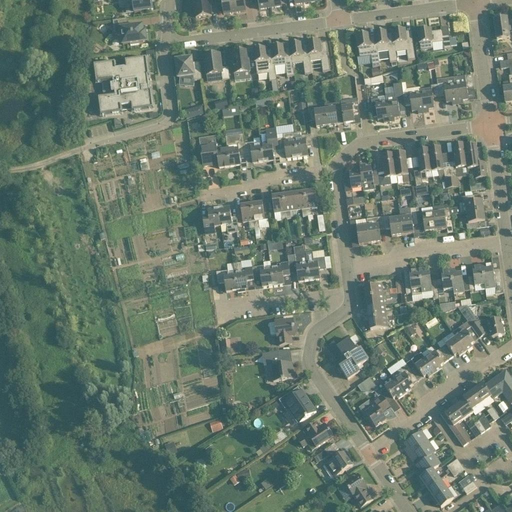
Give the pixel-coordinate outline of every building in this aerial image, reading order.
[(124,0),(126,7),(134,6),(135,14),(152,12),(152,10),(154,10),(152,2),(151,2),(150,0),(124,0)] [(209,0),(193,0),(196,19),(212,17),(209,0)] [(235,14),(233,0),(221,0),(224,15),(235,14)] [(233,0),(235,14),(247,12),(244,0),(233,0)] [(271,9),(269,0),(258,0),(259,10),(271,9)] [(269,0),(271,9),(282,7),(281,0),(269,0)] [(497,41),(510,39),(507,19),(494,21),(497,41)] [(139,44),(148,43),(146,32),(144,32),(143,26),(128,28),(127,20),(114,22),(116,37),(121,36),(123,46),(131,45),(131,47),(140,45),(139,44)] [(406,33),(406,30),(393,32),(393,35),(396,54),(397,54),(407,52),(408,62),(416,61),(412,32),(406,33)] [(445,51),(452,50),(450,37),(443,38),(443,31),(432,33),(432,30),(418,32),(421,51),(434,50),(433,45),(443,43),(445,51)] [(375,34),(375,37),(376,37),(378,54),(389,52),(391,64),(398,63),(397,54),(396,54),(393,35),(388,35),(388,32),(375,34)] [(371,38),(370,35),(357,37),(360,59),(371,57),(373,69),(380,68),(378,54),(376,37),(375,37),(371,38)] [(323,73),(330,72),(327,44),(321,45),(321,42),(307,43),(308,46),(311,63),(321,61),(323,73)] [(293,65),(304,64),(305,76),(313,75),(311,63),(308,46),(303,47),(303,44),(290,46),(290,49),(293,65)] [(295,77),(293,65),(290,49),(285,49),(285,46),(272,48),(272,51),(273,51),(275,68),(286,66),(287,78),(295,77)] [(276,77),(275,68),(273,51),(272,51),(268,52),(267,49),(254,51),(257,76),(269,75),(270,83),(277,82),(276,77)] [(248,52),(246,52),(246,51),(239,52),(239,53),(232,54),(234,75),(250,73),(248,52)] [(206,57),(204,58),(207,77),(222,75),(223,81),(230,81),(229,69),(223,69),(221,55),(213,56),(212,54),(205,55),(206,57)] [(115,64),(94,67),(97,84),(114,82),(114,85),(111,86),(112,94),(115,94),(116,97),(99,99),(101,117),(122,114),(121,108),(132,106),(133,113),(154,110),(151,92),(150,92),(148,77),(149,77),(147,59),(126,62),(127,69),(116,70),(115,64)] [(192,59),(177,61),(179,71),(178,71),(179,78),(180,78),(180,79),(193,77),(194,82),(202,81),(200,63),(193,64),(192,59)] [(510,69),(511,68),(511,61),(508,62),(508,63),(501,64),(502,70),(510,69)] [(473,76),(471,76),(463,78),(454,78),(455,83),(456,86),(458,106),(463,105),(463,102),(469,101),(467,92),(475,91),(473,76)] [(383,77),(371,80),(372,86),(384,84),(383,77)] [(386,97),(389,123),(395,122),(395,119),(400,119),(399,108),(405,107),(403,94),(402,84),(393,85),(395,95),(385,96),(386,97)] [(438,86),(440,98),(446,98),(447,104),(452,103),(453,106),(458,106),(456,86),(444,87),(444,85),(438,86)] [(423,114),(429,114),(429,111),(434,110),(433,99),(440,98),(438,86),(431,86),(431,89),(420,90),(423,114)] [(403,94),(405,107),(411,106),(412,113),(418,112),(418,115),(423,114),(421,95),(410,96),(410,93),(403,94)] [(384,121),(384,124),(389,123),(386,97),(378,98),(378,101),(372,102),(374,118),(377,118),(378,122),(384,121)] [(360,116),(358,104),(352,105),(352,106),(342,107),(343,118),(344,125),(355,124),(354,117),(360,116)] [(325,106),(325,110),(328,128),(344,125),(343,118),(342,107),(342,106),(336,107),(336,105),(325,106)] [(193,110),(196,118),(205,115),(202,107),(193,110)] [(308,111),(309,113),(310,123),(316,122),(317,129),(328,128),(325,110),(315,112),(314,110),(308,111)] [(274,153),(279,152),(278,140),(276,130),(266,131),(266,133),(259,134),(261,147),(262,147),(264,164),(275,162),(274,153)] [(285,151),(287,161),(297,159),(294,135),(294,134),(283,135),(284,140),(278,140),(279,152),(285,151)] [(228,150),(230,168),(241,167),(240,157),(246,156),(244,145),(243,135),(226,138),(228,150)] [(295,142),(297,159),(309,158),(307,148),(313,147),(312,136),(302,137),(302,141),(295,142)] [(244,145),(246,156),(252,156),(253,165),(264,164),(262,147),(261,147),(255,148),(255,143),(244,145)] [(462,179),(461,169),(468,168),(465,147),(465,145),(463,145),(463,143),(454,144),(454,147),(453,147),(456,167),(450,168),(452,190),(459,189),(458,179),(462,179)] [(228,150),(221,151),(220,147),(217,147),(217,146),(201,148),(203,168),(219,166),(219,170),(230,168),(228,150)] [(477,146),(465,147),(468,168),(468,170),(474,169),(476,180),(487,178),(485,163),(479,164),(477,146)] [(441,148),(429,150),(432,173),(439,172),(440,178),(445,177),(445,179),(444,179),(446,190),(452,190),(450,168),(444,169),(441,148)] [(427,181),(426,174),(432,173),(429,150),(417,152),(420,173),(414,173),(415,182),(416,187),(422,186),(422,181),(427,181)] [(406,153),(394,155),(397,178),(403,177),(404,184),(409,183),(408,176),(409,176),(406,153)] [(379,177),(380,187),(391,186),(390,179),(397,178),(394,155),(382,157),(385,176),(379,177)] [(380,187),(379,177),(378,174),(372,175),(371,168),(366,169),(365,166),(360,166),(360,169),(362,186),(363,190),(363,192),(375,191),(374,187),(379,186),(379,187),(380,187)] [(345,187),(346,194),(353,193),(352,191),(363,190),(362,186),(360,169),(355,170),(355,173),(350,174),(350,180),(343,181),(344,187),(345,187)] [(416,189),(417,197),(429,196),(429,188),(416,189)] [(303,218),(308,217),(305,193),(305,192),(304,192),(304,193),(294,195),(296,212),(302,212),(303,218)] [(316,192),(305,193),(308,217),(313,217),(312,210),(318,209),(316,192)] [(272,198),(274,208),(275,215),(281,214),(282,221),(287,220),(283,195),(283,196),(272,198)] [(290,213),(296,212),(294,195),(284,196),(283,195),(287,220),(291,219),(290,213)] [(467,215),(484,213),(483,202),(475,203),(474,197),(462,198),(463,204),(459,204),(460,216),(467,215)] [(348,208),(358,206),(361,206),(360,199),(347,201),(348,208)] [(255,229),(252,204),(251,204),(252,206),(241,207),(243,224),(250,224),(250,230),(255,229)] [(265,222),(264,214),(263,204),(252,206),(252,204),(255,229),(256,229),(257,240),(261,239),(259,222),(265,222)] [(434,214),(436,232),(447,230),(446,222),(452,222),(450,212),(450,206),(444,206),(444,207),(433,209),(434,214)] [(233,229),(231,218),(230,209),(219,210),(222,228),(228,227),(229,230),(233,229)] [(399,211),(400,218),(403,236),(414,235),(413,227),(418,226),(417,214),(416,209),(411,210),(411,209),(399,211)] [(417,214),(418,226),(424,225),(425,233),(436,232),(434,214),(433,209),(422,210),(422,213),(417,214)] [(215,229),(222,228),(219,210),(208,212),(209,221),(204,222),(205,233),(215,232),(215,229)] [(467,215),(468,225),(466,225),(467,232),(480,230),(480,229),(479,229),(478,224),(489,223),(488,220),(486,219),(485,219),(484,213),(467,215)] [(384,218),(385,231),(391,230),(392,238),(403,236),(400,218),(390,220),(389,217),(384,218)] [(371,245),(381,243),(380,231),(385,231),(384,218),(367,220),(371,245)] [(371,245),(367,220),(350,223),(352,237),(358,236),(359,246),(371,245)] [(325,259),(315,260),(314,260),(313,253),(306,254),(310,282),(321,281),(319,271),(326,270),(325,259)] [(288,257),(289,263),(291,275),(297,274),(299,284),(310,282),(306,254),(288,257)] [(285,286),(284,279),(283,276),(291,275),(289,263),(277,265),(277,268),(271,269),(274,287),(285,286)] [(255,283),(254,280),(253,268),(242,270),(241,264),(234,265),(235,275),(237,292),(248,291),(247,284),(248,284),(248,283),(247,283),(247,281),(254,280),(254,283),(255,283)] [(493,265),(482,267),(485,287),(486,291),(495,290),(496,296),(504,295),(500,270),(493,271),(493,265)] [(263,289),(274,287),(271,269),(265,270),(264,267),(253,268),(254,280),(261,279),(263,289)] [(474,279),(468,279),(470,292),(475,291),(475,288),(485,287),(482,267),(472,268),(474,279)] [(411,282),(405,283),(406,295),(412,294),(412,297),(422,296),(422,290),(419,270),(409,272),(411,282)] [(423,270),(419,270),(422,290),(422,296),(423,300),(433,299),(433,300),(439,300),(437,284),(431,284),(430,274),(424,275),(423,270)] [(470,292),(468,279),(463,280),(462,275),(456,275),(455,270),(451,271),(454,290),(453,290),(453,291),(454,291),(454,293),(454,296),(464,294),(464,292),(470,292)] [(228,271),(216,273),(218,285),(225,284),(226,294),(237,292),(235,275),(229,275),(228,271)] [(443,283),(437,284),(439,300),(445,299),(444,292),(453,291),(453,290),(454,290),(451,271),(441,272),(443,283)] [(389,291),(383,292),(382,286),(365,288),(366,299),(390,295),(389,291)] [(366,299),(368,310),(385,307),(384,301),(391,300),(390,296),(390,295),(366,299),(365,299),(366,299)] [(456,310),(455,304),(440,306),(441,316),(456,310)] [(368,321),(369,321),(394,317),(393,312),(386,313),(385,307),(368,310),(369,320),(368,320),(368,321)] [(471,328),(480,340),(487,335),(490,334),(491,339),(504,336),(501,321),(492,323),(487,323),(486,322),(484,322),(481,322),(480,322),(479,322),(468,307),(458,309),(468,323),(471,328)] [(394,318),(394,317),(369,321),(371,331),(388,329),(387,322),(394,321),(394,318)] [(428,330),(438,324),(436,320),(426,326),(428,330)] [(295,334),(293,321),(275,323),(276,324),(269,325),(270,336),(277,335),(277,340),(278,340),(279,347),(292,345),(291,337),(293,337),(293,334),(295,334)] [(455,338),(466,353),(473,348),(471,346),(474,344),(480,340),(471,328),(468,323),(452,333),(456,338),(455,338)] [(416,334),(411,326),(404,328),(406,331),(405,331),(410,338),(416,334)] [(440,349),(449,361),(454,358),(458,355),(459,358),(466,353),(455,338),(440,349)] [(369,361),(361,349),(357,352),(350,340),(338,349),(334,343),(330,346),(341,363),(338,364),(341,368),(340,369),(348,381),(360,373),(357,369),(369,361)] [(234,356),(232,341),(221,342),(223,357),(234,356)] [(357,345),(360,349),(365,346),(362,341),(360,342),(357,345)] [(386,351),(381,345),(375,351),(380,356),(386,351)] [(435,375),(442,370),(441,367),(444,365),(449,361),(440,349),(434,353),(428,357),(425,360),(435,375)] [(291,351),(281,352),(278,353),(279,360),(283,360),(283,364),(270,366),(273,383),(295,380),(292,364),(289,364),(289,359),(292,359),(291,351)] [(407,366),(418,383),(424,379),(427,377),(429,379),(435,375),(425,360),(421,354),(419,356),(417,356),(414,358),(413,360),(406,365),(407,366)] [(407,366),(391,377),(405,396),(412,391),(410,389),(413,387),(413,386),(418,383),(407,366)] [(498,379),(485,388),(484,388),(492,398),(491,398),(493,400),(503,393),(511,406),(511,405),(511,381),(506,373),(501,376),(502,377),(498,380),(498,379)] [(398,401),(405,396),(391,377),(376,388),(381,395),(388,404),(393,401),(397,398),(398,401)] [(377,389),(376,388),(371,380),(362,386),(366,392),(372,393),(377,389)] [(482,405),(491,398),(492,398),(484,388),(485,388),(483,385),(479,388),(478,386),(472,391),(482,405)] [(299,425),(316,413),(300,388),(279,402),(287,413),(290,412),(299,425)] [(482,405),(472,391),(466,395),(467,396),(463,399),(465,402),(465,401),(472,412),(482,405)] [(381,395),(378,397),(370,402),(374,408),(365,414),(376,429),(387,421),(382,414),(390,408),(388,404),(381,395)] [(460,403),(454,407),(464,421),(473,414),(475,417),(476,416),(474,414),(465,401),(465,402),(461,404),(460,403)] [(458,425),(462,422),(464,421),(454,407),(448,411),(449,413),(446,415),(444,413),(441,416),(456,438),(461,434),(462,435),(464,433),(458,425)] [(500,419),(494,411),(492,409),(487,412),(489,415),(494,423),(500,419)] [(511,414),(501,421),(502,421),(506,427),(511,422),(511,414)] [(484,418),(479,421),(479,422),(486,432),(492,428),(484,418)] [(210,424),(213,434),(223,431),(220,421),(210,424)] [(474,425),(475,428),(481,436),(486,432),(479,422),(479,421),(474,425)] [(321,431),(316,423),(304,431),(307,435),(298,441),(303,449),(312,443),(317,450),(334,438),(326,427),(321,431)] [(442,434),(438,428),(434,431),(433,434),(436,438),(442,434)] [(283,432),(271,440),(276,447),(287,439),(283,432)] [(405,451),(409,457),(429,443),(421,433),(405,444),(408,449),(405,451)] [(462,435),(461,434),(456,438),(463,448),(469,444),(462,435)] [(165,446),(169,457),(178,454),(174,443),(165,446)] [(429,443),(409,457),(414,463),(416,461),(419,465),(433,455),(434,455),(436,454),(429,443)] [(268,445),(261,450),(264,454),(271,449),(268,445)] [(324,466),(334,480),(353,467),(343,453),(340,456),(337,452),(339,450),(335,445),(318,456),(322,462),(332,455),(335,459),(324,466)] [(213,446),(206,450),(208,455),(215,450),(213,446)] [(433,471),(441,466),(434,455),(433,455),(419,465),(417,467),(420,471),(417,473),(421,479),(433,471)] [(461,466),(458,461),(447,468),(451,473),(461,466)] [(455,478),(457,477),(465,471),(461,466),(451,473),(455,478)] [(251,478),(250,471),(241,473),(241,474),(237,475),(238,481),(251,478)] [(427,489),(440,481),(433,471),(421,479),(419,481),(423,487),(425,485),(427,489)] [(361,510),(365,507),(373,501),(366,490),(368,489),(367,488),(366,489),(363,485),(364,484),(359,476),(345,485),(361,510)] [(230,480),(234,486),(239,482),(236,477),(230,480)] [(463,491),(467,496),(477,489),(469,477),(459,484),(464,490),(463,491)] [(262,484),(266,490),(274,485),(270,479),(262,484)] [(429,495),(433,500),(447,490),(440,481),(427,489),(430,493),(429,495)] [(447,490),(433,500),(437,506),(438,505),(441,509),(454,500),(447,490)]
